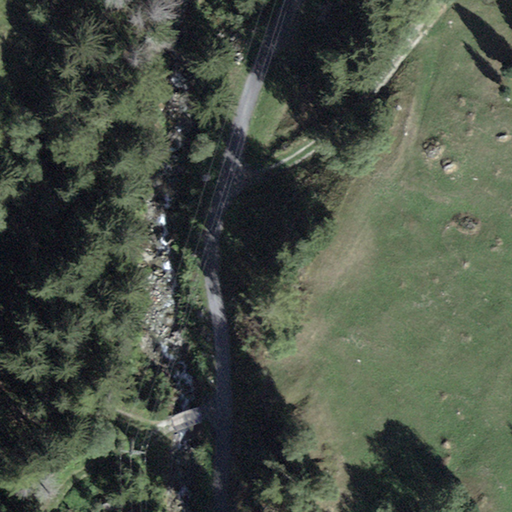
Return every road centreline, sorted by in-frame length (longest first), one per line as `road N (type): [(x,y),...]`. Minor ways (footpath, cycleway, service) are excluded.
road 1 (unclassified): [(219,511),(224,414),(214,229),(241,121),(291,0)]
road 2 (track): [(0,339),(39,187),(54,26),(48,0)]
road 3 (track): [(226,185),(260,177),(323,140),(436,0)]
road 4 (track): [(169,425),(136,423),(97,404),(72,412),(22,407),(0,380)]
road 5 (track): [(169,425),(84,470),(52,511)]
